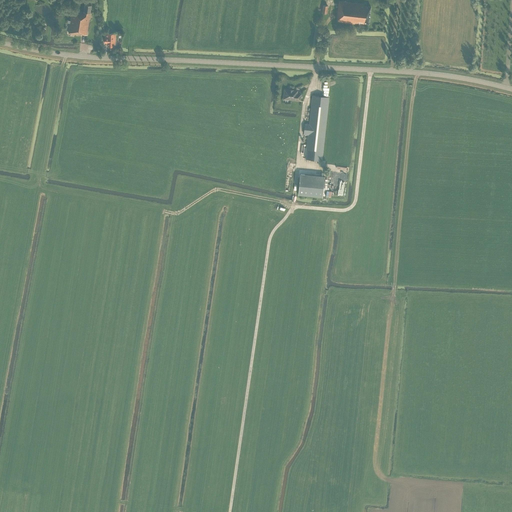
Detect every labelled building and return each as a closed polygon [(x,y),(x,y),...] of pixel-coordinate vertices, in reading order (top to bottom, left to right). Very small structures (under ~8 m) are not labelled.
[(327,13),(328,6),(328,0),(321,0),(321,5),(318,5),(318,12),(327,13)] [(358,22),(369,24),(371,7),(364,6),(365,4),(339,1),(337,16),(338,16),(337,22),(357,24),(358,22)] [(81,35),(81,34),(86,35),(91,5),(85,4),(83,12),(72,10),(70,21),(68,21),(68,23),(70,23),(68,33),(81,35)] [(113,44),(115,44),(115,34),(108,34),(108,35),(105,35),(104,43),(108,43),(108,46),(113,46),(113,44)] [(297,91),(285,90),(284,99),(300,100),(300,94),(297,94),(297,91)] [(306,159),(322,161),(329,97),(312,96),(309,124),(305,124),(304,134),(308,135),(306,159)] [(322,197),(324,176),(300,174),(298,194),(322,197)]
